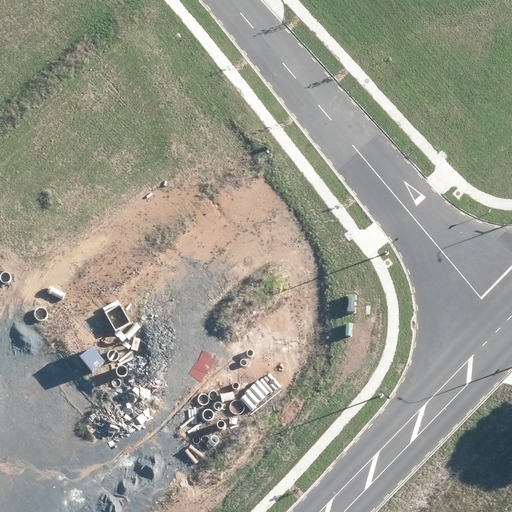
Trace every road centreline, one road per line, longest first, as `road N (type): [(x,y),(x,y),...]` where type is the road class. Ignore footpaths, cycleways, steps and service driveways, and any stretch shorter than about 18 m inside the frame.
road 1 (unclassified): [(511,319),(231,0)]
road 2 (residential): [(333,511),(511,328)]
